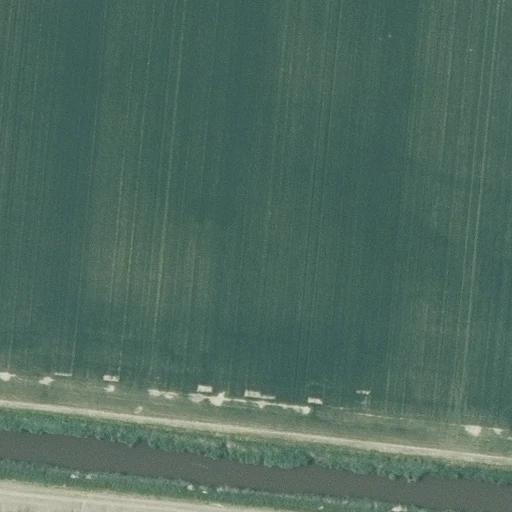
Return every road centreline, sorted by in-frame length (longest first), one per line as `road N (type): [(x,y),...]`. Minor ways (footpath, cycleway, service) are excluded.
road 1 (track): [(0,412),(511,469)]
road 2 (track): [(145,511),(0,496)]
